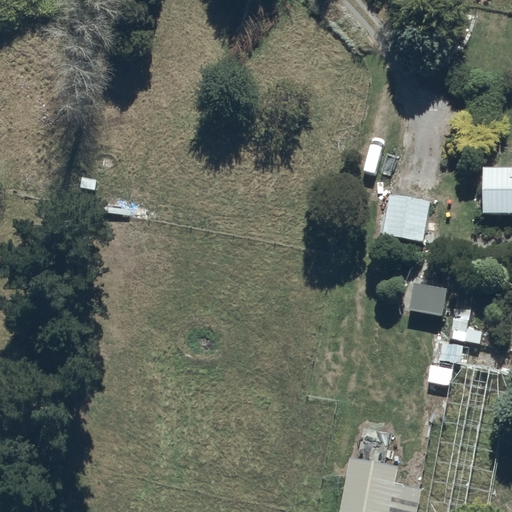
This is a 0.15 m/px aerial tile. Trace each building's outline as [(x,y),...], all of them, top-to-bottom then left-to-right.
[(511,176),(487,176),(487,224),(511,223),(511,176)] [(432,206),(392,200),(386,241),(426,247),(432,206)] [(406,289),(400,316),(444,324),(449,297),(406,289)] [(477,303),(458,299),(450,344),(480,349),(482,338),(471,336),(477,303)] [(401,476),(353,467),(344,511),(420,511),(423,497),(398,493),(401,476)]
